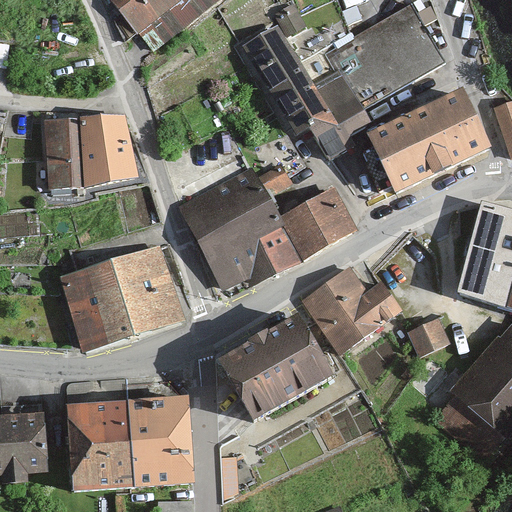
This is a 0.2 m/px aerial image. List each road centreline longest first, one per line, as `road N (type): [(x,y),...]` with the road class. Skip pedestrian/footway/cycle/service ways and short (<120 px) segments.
road 1 (residential): [(214,331),(449,196),(499,184)]
road 2 (residential): [(214,331),(131,94)]
road 3 (residential): [(197,341),(84,366),(0,359)]
road 4 (residential): [(442,0),(498,156),(499,184)]
road 5 (residential): [(208,511),(197,341)]
road 6 (residential): [(0,98),(74,106),(131,94)]
